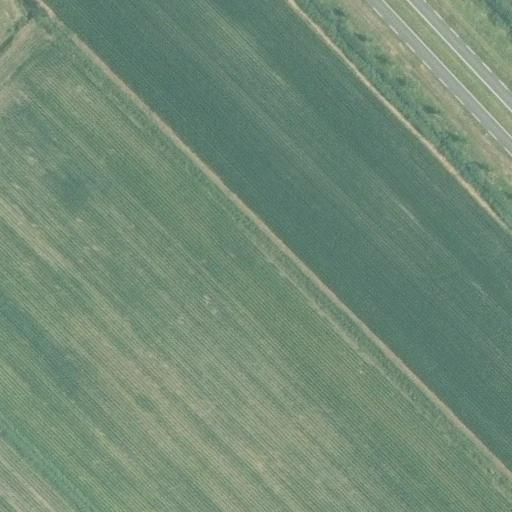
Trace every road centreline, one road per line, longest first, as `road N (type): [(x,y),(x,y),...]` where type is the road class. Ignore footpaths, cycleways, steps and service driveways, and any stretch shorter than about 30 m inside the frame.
road 1 (tertiary): [(373,0),(511,148)]
road 2 (tertiary): [(511,99),(418,0)]
